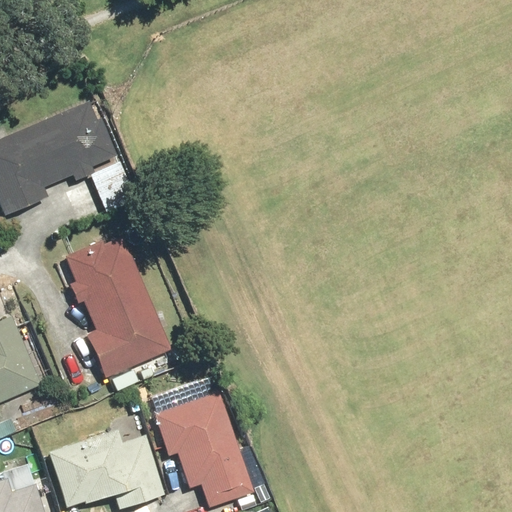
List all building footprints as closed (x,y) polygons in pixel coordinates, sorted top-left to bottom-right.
[(85,102),(0,136),(0,213),(43,195),(39,185),(68,174),(70,180),(89,172),(87,166),(114,154),(97,114),(91,117),(85,102)] [(116,164),(84,177),(99,214),(131,200),(116,164)] [(163,349),(116,236),(61,259),(70,280),(63,283),(71,301),(77,298),(90,329),(80,334),(98,376),(163,349)] [(0,399),(37,384),(6,311),(0,313),(0,399)] [(250,492),(215,389),(144,412),(159,456),(173,452),(186,488),(197,485),(205,507),(250,492)] [(113,429),(42,452),(60,506),(79,499),(81,504),(109,496),(113,509),(161,493),(142,434),(117,442),(113,429)] [(40,511),(31,483),(6,491),(1,477),(0,477),(0,511),(40,511)]
